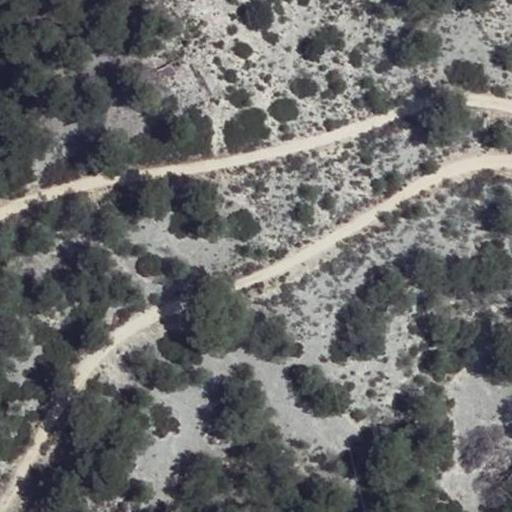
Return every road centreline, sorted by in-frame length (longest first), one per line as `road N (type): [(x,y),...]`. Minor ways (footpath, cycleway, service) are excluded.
road 1 (track): [(0,490),(88,356),(123,328),(260,274),(456,167),(511,166)]
road 2 (track): [(511,106),(453,92),(244,158),(90,182),(0,206)]
